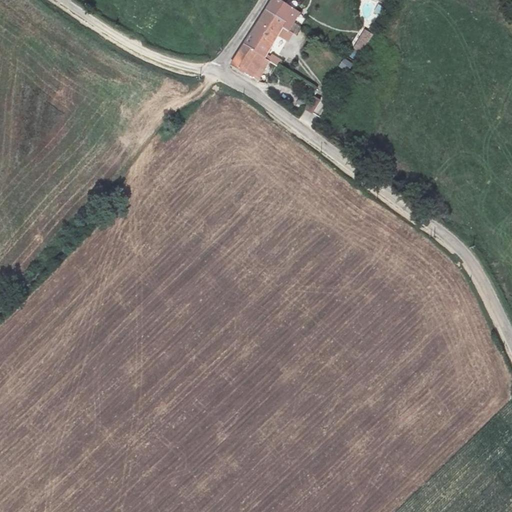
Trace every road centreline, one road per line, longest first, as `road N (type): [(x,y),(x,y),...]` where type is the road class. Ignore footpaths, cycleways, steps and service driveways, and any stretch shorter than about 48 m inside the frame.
road 1 (unclassified): [(511,341),(467,253),(286,115),(216,73)]
road 2 (track): [(0,314),(216,73)]
road 3 (unclassified): [(216,73),(158,58),(62,0)]
